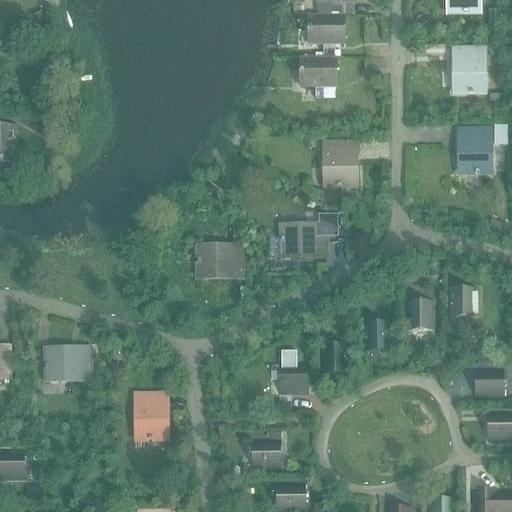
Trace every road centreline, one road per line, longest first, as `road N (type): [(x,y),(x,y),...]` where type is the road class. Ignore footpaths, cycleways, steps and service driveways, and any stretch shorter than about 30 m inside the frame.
road 1 (residential): [(464,459),(378,492),(348,490),(325,474),(328,416),(356,395),(417,379),(440,393),(454,423)]
road 2 (residential): [(187,358),(365,270),(409,236)]
road 3 (residential): [(409,236),(403,0)]
road 4 (residential): [(0,300),(85,320),(187,358)]
road 5 (residential): [(207,511),(187,358)]
